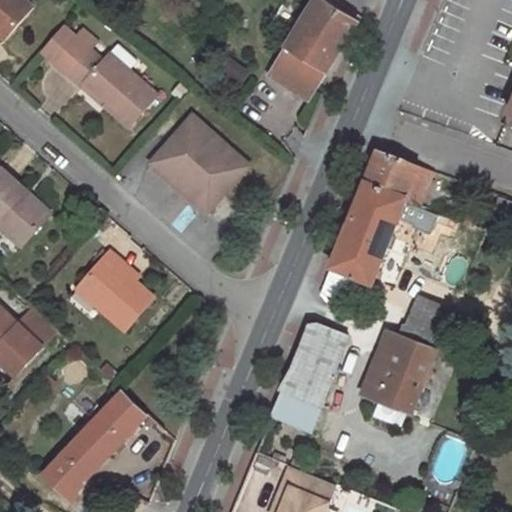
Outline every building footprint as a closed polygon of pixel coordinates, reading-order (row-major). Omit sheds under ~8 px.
[(0,0),(0,29),(7,36),(32,7),(24,0),(0,0)] [(309,101),(329,73),(362,13),(348,3),(344,0),(306,0),(279,45),(283,48),(265,76),(309,101)] [(62,26),(42,49),(55,61),(75,38),(62,26)] [(75,38),(55,61),(83,85),(88,80),(109,99),(105,104),(130,126),(157,96),(108,53),(102,59),(90,49),(96,43),(81,31),(75,38)] [(88,80),(83,85),(105,104),(109,99),(88,80)] [(511,119),(511,88),(501,116),(510,119),(511,119)] [(180,130),(152,162),(176,183),(208,212),(232,185),(249,165),(193,116),(180,130)] [(382,151),(373,148),(367,164),(362,180),(406,198),(419,166),(406,161),(382,151)] [(432,171),(419,166),(406,198),(419,203),(432,171)] [(1,168),(0,168),(0,226),(21,246),(46,219),(20,196),(26,190),(1,168)] [(372,285),(406,198),(362,180),(324,268),(329,270),(359,279),(372,285)] [(500,195),(485,190),(480,204),(494,209),(500,195)] [(511,216),(511,199),(500,195),(494,209),(492,214),(511,220),(511,216)] [(468,215),(465,222),(476,226),(478,218),(468,215)] [(489,222),(478,218),(476,226),(487,231),(489,222)] [(503,226),(489,222),(487,231),(499,235),(503,226)] [(120,265),(124,261),(112,249),(78,285),(126,329),(155,298),(135,279),(120,265)] [(139,275),(124,261),(120,265),(135,279),(139,275)] [(349,304),(359,279),(329,270),(321,293),(349,304)] [(418,298),(401,338),(436,352),(452,313),(418,298)] [(0,360),(15,375),(58,329),(33,306),(18,323),(0,305),(0,353),(0,354),(0,360)] [(292,368),(282,389),(310,401),(321,406),(347,336),(318,324),(309,327),(304,341),(292,368)] [(436,352),(401,338),(375,399),(411,414),(436,352)] [(282,389),(271,414),(298,426),(310,401),(282,389)] [(148,413),(124,391),(44,476),(72,502),(78,495),(87,478),(142,420),(148,413)] [(154,419),(124,391),(148,413),(142,420),(148,426),(154,419)] [(325,511),(335,487),(290,468),(275,506),(283,509),(282,511),(325,511)] [(0,511),(12,511),(15,509),(14,508),(0,495),(0,511)]
